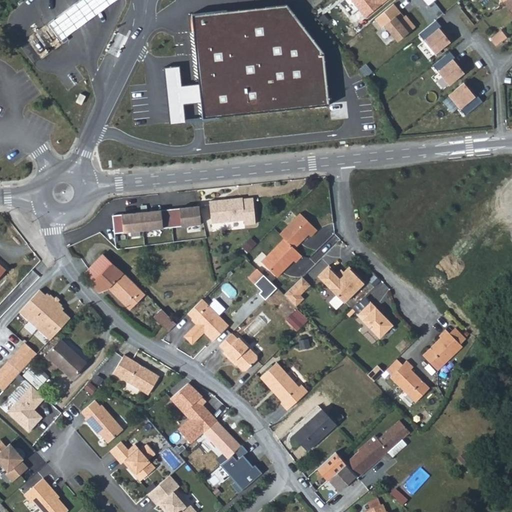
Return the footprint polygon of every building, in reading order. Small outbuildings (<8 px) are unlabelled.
[(82,0),(51,24),(64,40),(117,0),(82,0)] [(353,0),(366,16),(386,0),(353,0)] [(395,3),(376,18),(383,27),(385,25),(398,41),(417,26),(407,14),(403,17),(400,13),(402,12),(395,3)] [(290,5),(198,17),(205,84),(207,102),(209,119),(335,106),(329,56),(290,5)] [(434,22),(420,34),(436,57),(452,44),(434,22)] [(493,38),(499,45),(509,38),(503,30),(493,38)] [(448,53),(433,65),(449,88),(465,75),(448,53)] [(207,102),(205,84),(183,87),(181,68),(166,69),(172,124),(187,123),(185,105),(207,102)] [(464,83),(449,95),(465,118),(481,105),(464,83)] [(239,194),(206,198),(209,220),(241,216),(242,221),(253,219),(250,194),(239,195),(239,194)] [(199,221),(196,203),(110,212),(112,230),(199,221)] [(290,259),(292,261),(298,255),(291,247),(305,233),(307,236),(313,230),(296,213),(276,232),(281,237),(258,260),(273,275),(290,259)] [(248,249),(256,240),(251,235),(242,244),(248,249)] [(94,281),(110,263),(102,255),(85,273),(94,281)] [(144,291),(110,263),(94,281),(90,285),(98,291),(104,285),(129,308),(144,291)] [(0,283),(10,273),(0,264),(0,283)] [(317,275),(342,302),(363,281),(349,266),(339,276),(328,265),(317,275)] [(274,287),(254,268),(246,277),(259,290),(256,292),(263,299),(274,287)] [(287,300),(292,295),(294,297),(306,284),(299,276),(281,294),(287,300)] [(50,346),(71,323),(60,313),(62,310),(51,300),(49,303),(40,295),(19,318),(50,346)] [(296,300),(294,297),(292,295),(287,300),(289,303),(292,305),(296,300)] [(211,339),(227,324),(216,314),(207,304),(200,297),(186,312),(196,324),(191,329),(188,329),(183,335),(190,342),(202,331),(211,339)] [(207,304),(216,314),(223,308),(213,298),(207,304)] [(356,315),(378,338),(391,325),(369,302),(356,315)] [(177,321),(161,306),(153,315),(169,329),(177,321)] [(306,318),(295,307),(284,318),(295,329),(306,318)] [(257,315),(243,329),(251,337),(265,323),(257,315)] [(450,333),(460,344),(465,339),(455,328),(450,333)] [(439,370),(463,346),(460,344),(450,333),(446,329),(439,336),(441,338),(424,355),(439,370)] [(230,360),(232,358),(234,360),(247,346),(237,336),(236,338),(230,332),(218,344),(224,350),(222,352),(230,360)] [(52,357),(77,380),(90,364),(66,342),(52,357)] [(247,346),(234,360),(235,362),(240,368),(244,369),(255,358),(255,354),(247,346)] [(37,360),(26,349),(0,377),(0,393),(4,397),(37,360)] [(115,372),(150,394),(161,376),(126,354),(115,372)] [(396,360),(386,370),(391,376),(401,366),(396,360)] [(428,389),(410,370),(412,368),(406,361),(401,366),(391,376),(389,377),(414,403),(428,389)] [(285,409),(305,391),(299,384),(296,386),(275,362),(259,377),(281,401),(279,402),(285,409)] [(243,473),(254,462),(248,455),(249,454),(198,401),(202,398),(188,383),(170,398),(188,417),(199,428),(195,433),(203,441),(208,437),(243,473)] [(44,396),(31,384),(6,411),(28,430),(41,415),(33,408),(33,405),(37,401),(38,402),(44,396)] [(47,417),(38,425),(46,432),(64,414),(49,398),(39,409),(47,417)] [(96,399),(82,410),(87,416),(85,417),(99,433),(101,431),(104,434),(104,436),(108,442),(124,428),(102,403),(101,404),(96,399)] [(295,437),(309,451),(335,424),(321,411),(295,437)] [(195,433),(199,428),(188,417),(183,422),(194,434),(195,433)] [(354,441),(328,463),(345,489),(387,453),(391,459),(406,447),(402,440),(409,434),(400,419),(383,433),(377,427),(356,444),(354,441)] [(0,437),(0,461),(7,470),(5,472),(12,480),(28,466),(21,458),(23,457),(10,441),(6,444),(0,437)] [(110,450),(121,462),(123,460),(125,459),(136,472),(134,473),(140,480),(155,467),(149,459),(156,453),(147,443),(140,449),(135,443),(129,448),(121,440),(110,450)] [(125,459),(123,460),(134,473),(136,472),(125,459)] [(310,485),(325,506),(345,489),(328,463),(326,461),(315,471),(319,477),(310,485)] [(170,474),(147,493),(157,504),(158,503),(164,510),(166,508),(169,511),(196,511),(197,511),(176,487),(180,485),(170,474)] [(34,501),(43,511),(63,511),(68,508),(55,493),(57,492),(43,476),(24,493),(32,502),(34,501)]
